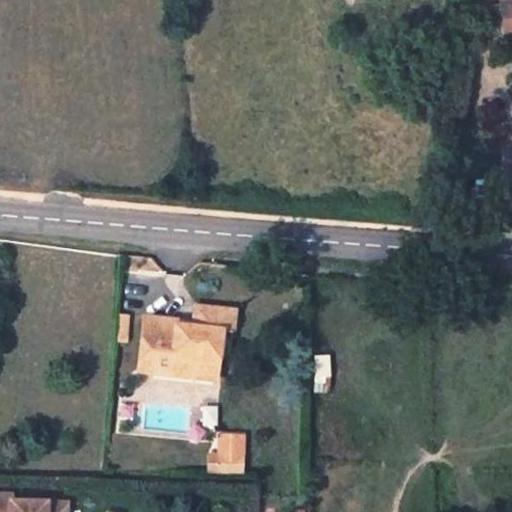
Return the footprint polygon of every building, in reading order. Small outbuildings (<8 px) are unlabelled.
[(511,1),(501,4),(506,37),(511,36),(511,1)] [(143,317),(140,358),(154,360),(152,374),(192,379),(193,370),(215,373),(216,363),(229,356),(233,312),(194,308),(191,329),(171,326),(172,320),(143,317)] [(127,317),(117,316),(115,341),(125,342),(127,317)] [(138,373),(152,374),(154,360),(140,358),(138,373)] [(214,382),(215,373),(193,370),(192,379),(214,382)] [(243,457),(218,456),(218,471),(242,472),(243,457)] [(0,511),(67,511),(67,504),(46,503),(10,501),(10,496),(0,495),(0,511)]
